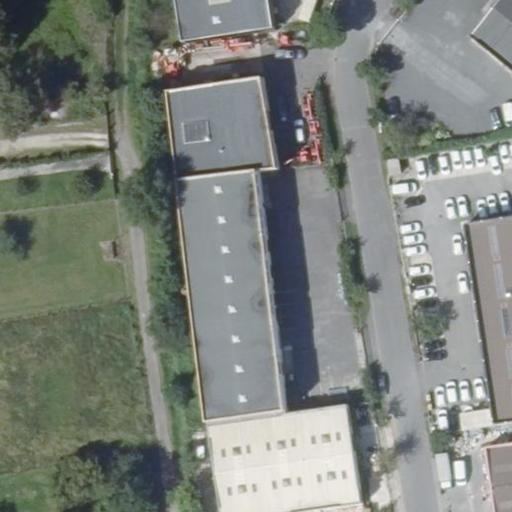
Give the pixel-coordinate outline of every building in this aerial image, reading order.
[(169,0),(178,49),(270,33),(264,0),(169,0)] [(511,0),(491,0),(491,1),(477,17),(460,37),(511,79),(511,0)] [(477,17),(491,1),(490,0),(481,0),(471,11),(477,17)] [(253,177),(270,174),(253,83),(159,99),(171,188),(253,177)] [(386,158),(377,160),(379,173),(388,171),(386,158)] [(284,411),(253,177),(171,188),(176,224),(203,423),(284,411)] [(511,424),(511,218),(454,227),(487,428),(511,424)] [(317,511),(354,507),(340,406),(200,426),(212,511),(317,511)] [(485,511),(511,511),(511,445),(476,451),(485,511)]
